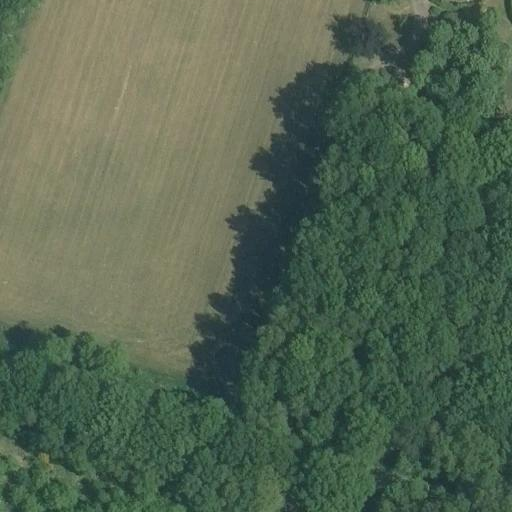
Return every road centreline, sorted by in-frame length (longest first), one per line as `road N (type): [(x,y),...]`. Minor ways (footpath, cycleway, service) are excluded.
road 1 (unclassified): [(0,365),(506,511)]
road 2 (track): [(237,439),(363,78),(417,34),(418,0)]
